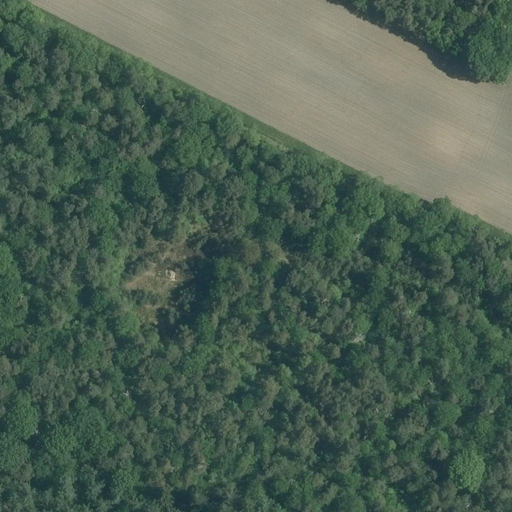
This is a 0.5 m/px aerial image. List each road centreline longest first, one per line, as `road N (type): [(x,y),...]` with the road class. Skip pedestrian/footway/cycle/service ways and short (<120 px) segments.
road 1 (track): [(0,292),(39,366),(108,453),(117,503)]
road 2 (track): [(117,503),(256,511)]
